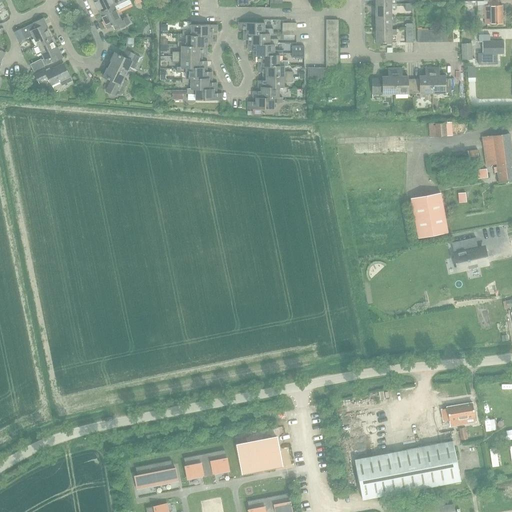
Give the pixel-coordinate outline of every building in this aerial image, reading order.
[(94,0),(101,13),(115,6),(126,0),(94,0)] [(485,24),(503,23),(502,4),(499,5),(498,0),(488,0),(488,5),(484,5),(485,24)] [(396,4),(375,4),(375,17),(391,17),(391,9),(397,9),(396,4)] [(115,6),(101,13),(108,28),(113,25),(115,30),(130,23),(127,17),(121,20),(115,6)] [(375,30),(391,30),(391,17),(375,17),(375,30)] [(38,45),(51,38),(45,25),(46,24),(43,18),(26,27),(29,32),(32,31),(38,45)] [(244,33),(244,34),(273,34),(273,29),(264,29),(264,23),(239,23),(239,29),(247,29),(247,34),(244,33)] [(183,35),(213,36),(213,35),(209,35),(209,32),(217,32),(217,25),(191,25),(191,31),(183,31),(183,35)] [(376,43),(391,43),(391,35),(396,35),(396,30),(391,30),(375,30),(376,43)] [(249,43),(249,44),(278,44),(278,39),(269,39),(269,34),(273,34),(244,34),(244,40),(251,40),(251,43),(249,43)] [(213,36),(183,35),(183,36),(187,36),(187,41),(178,41),(178,46),(207,46),(204,46),(204,42),(213,42),(213,36)] [(490,54),(503,53),(502,41),(489,41),(489,35),(478,35),(478,42),(482,42),(483,53),(478,53),(478,64),(490,64),(490,54)] [(51,38),(38,45),(45,58),(31,65),(34,70),(62,57),(59,51),(58,52),(51,38)] [(461,44),(462,60),(472,59),(471,43),(461,44)] [(253,55),(283,55),(283,50),(274,50),(274,44),(278,44),(249,44),(249,51),(257,51),(257,54),(253,54),(253,55)] [(207,46),(178,46),(181,46),(181,52),(173,52),(173,57),(200,57),(200,53),(207,53),(207,46)] [(112,61),(110,65),(126,72),(129,66),(134,68),(140,57),(126,50),(123,56),(115,52),(111,60),(112,61)] [(258,65),(288,66),(288,61),(279,61),(279,56),(283,56),(283,55),(253,55),(253,61),(261,61),(261,65),(258,65)] [(204,67),(207,67),(207,61),(199,61),(200,57),(173,57),(172,62),(181,62),(181,67),(204,68),(204,67)] [(38,81),(48,76),(53,87),(60,83),(62,87),(73,82),(64,64),(54,68),(53,66),(35,75),(38,81)] [(117,96),(120,91),(123,92),(128,81),(123,78),(126,72),(110,65),(109,68),(108,68),(103,77),(108,79),(108,78),(112,80),(107,91),(117,96)] [(266,76),(293,77),(293,72),(284,72),(284,66),(288,66),(258,65),(258,72),(266,72),(266,76)] [(186,78),(209,78),(212,78),(212,72),(204,72),(204,68),(181,67),(178,67),(178,73),(186,73),(186,78)] [(401,68),(394,69),(395,95),(407,94),(413,94),(413,80),(408,80),(407,76),(401,77),(401,68)] [(419,94),(432,94),(431,68),(425,69),(425,76),(419,76),(419,79),(413,80),(413,94),(419,94)] [(439,68),(431,68),(432,94),(444,94),(444,93),(451,93),(451,80),(444,80),(444,76),(439,76),(439,68)] [(382,80),(376,80),(372,80),(372,94),(382,94),(382,95),(395,95),(394,69),(387,69),(388,77),(382,77),(382,80)] [(258,80),(258,87),(284,87),(284,81),(293,82),(293,77),(266,76),(266,80),(258,80)] [(186,78),(183,78),(182,83),(192,83),(191,89),(217,89),(217,82),(209,82),(209,78),(186,78)] [(253,91),(253,97),(279,97),(279,92),(287,92),(287,87),(284,87),(258,87),(261,87),(261,91),(253,91)] [(217,89),(191,89),(188,89),(188,93),(196,94),(196,99),(222,100),(222,93),(214,93),(214,89),(217,89)] [(283,98),(279,97),(253,97),(253,98),(256,98),(256,101),(248,101),(248,108),(274,108),(274,103),(282,103),(283,98)] [(452,134),(451,122),(428,123),(429,136),(452,134)] [(498,182),(511,179),(511,157),(509,133),(481,136),(486,165),(496,163),(496,167),(493,167),(494,172),(497,171),(498,182)] [(479,160),(477,149),(467,150),(469,161),(479,160)] [(476,169),(477,177),(486,176),(485,168),(476,169)] [(502,206),(511,204),(511,185),(500,188),(502,206)] [(464,191),(457,192),(458,201),(465,201),(464,191)] [(418,237),(447,232),(440,192),(410,198),(418,237)] [(475,238),(450,242),(455,270),(484,265),(481,249),(477,249),(475,238)] [(448,409),(443,410),(444,420),(450,419),(450,420),(461,418),(462,423),(475,421),(474,417),(472,403),(448,407),(448,409)] [(467,438),(465,428),(459,429),(461,439),(467,438)] [(282,466),(276,436),(236,444),(242,473),(282,466)] [(452,440),(355,459),(362,499),(460,480),(452,440)] [(224,449),(204,453),(208,476),(215,475),(214,473),(228,470),(226,457),(224,449)] [(208,476),(204,453),(183,458),(185,465),(188,478),(202,476),(202,478),(208,476)] [(135,475),(137,488),(177,480),(175,467),(173,468),(171,460),(135,467),(137,475),(135,475)] [(267,497),(270,511),(291,511),(288,493),(267,497)] [(511,511),(511,493),(471,500),(473,509),(472,509),(472,511),(511,511)] [(270,511),(267,497),(247,501),(249,509),(248,509),(249,511),(270,511)] [(454,511),(453,505),(443,507),(442,502),(436,503),(436,508),(418,510),(418,506),(410,507),(411,511),(409,511),(454,511)] [(146,508),(146,511),(168,511),(167,503),(154,506),(146,508)]
